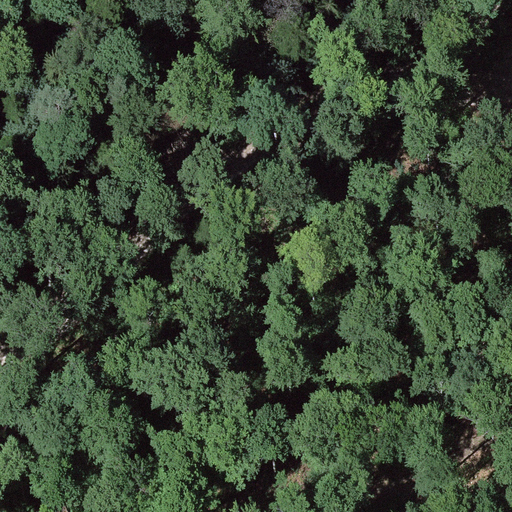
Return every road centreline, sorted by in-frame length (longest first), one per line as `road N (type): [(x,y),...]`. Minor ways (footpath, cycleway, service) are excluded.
road 1 (track): [(0,366),(249,162),(434,58),(507,0)]
road 2 (track): [(511,435),(328,511)]
road 3 (track): [(511,91),(317,125)]
